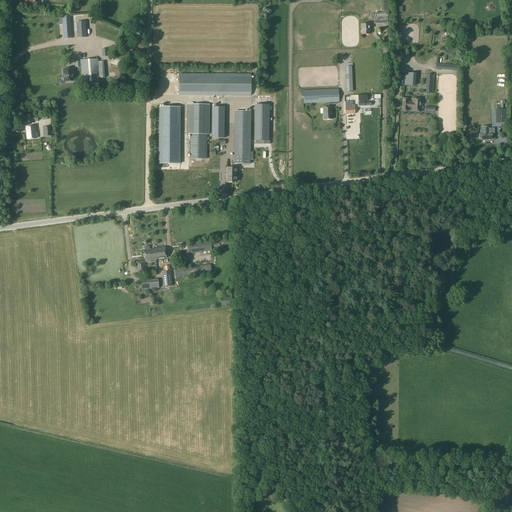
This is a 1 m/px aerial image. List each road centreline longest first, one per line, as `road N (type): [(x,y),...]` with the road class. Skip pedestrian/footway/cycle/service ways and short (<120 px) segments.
road 1 (track): [(324,460),(259,463),(249,442),(244,241),(257,217),(387,183),(439,199),(462,183),(511,175)]
road 2 (unclassified): [(0,226),(511,159)]
road 3 (track): [(149,0),(148,207)]
